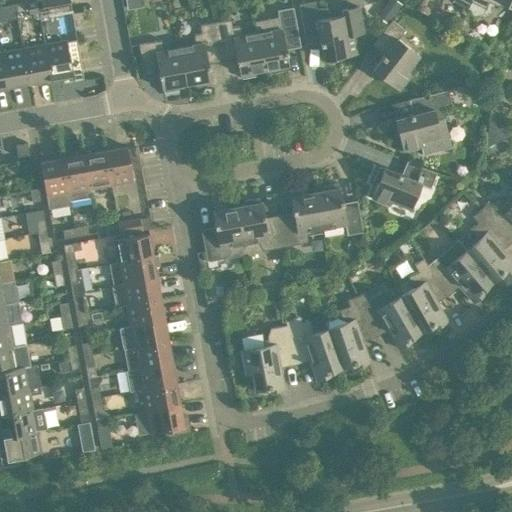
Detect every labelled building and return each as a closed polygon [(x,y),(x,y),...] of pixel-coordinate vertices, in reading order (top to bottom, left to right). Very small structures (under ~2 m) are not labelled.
[(40,0),(43,14),(71,9),(69,0),(40,0)] [(452,0),(452,1),(467,9),(471,2),(470,2),(470,0),(452,0)] [(511,0),(470,0),(470,2),(471,2),(486,9),(489,2),(499,7),(501,1),(511,6),(511,0)] [(359,7),(327,13),(326,7),(316,9),(314,1),(298,4),(306,44),(321,41),(324,59),(325,59),(326,64),(341,61),(340,56),(356,54),(352,35),(364,33),(359,7)] [(15,4),(16,13),(28,11),(27,2),(15,4)] [(0,21),(17,18),(16,13),(15,4),(0,7),(0,21)] [(277,10),(278,17),(255,22),(257,33),(264,69),(272,68),(273,73),(288,70),(287,65),(288,65),(285,49),(300,47),(293,7),(277,10)] [(231,19),(215,22),(222,61),(237,58),(239,74),(240,74),(241,78),(256,76),(256,71),(264,69),(257,33),(243,35),(239,25),(232,26),(231,19)] [(404,30),(392,20),(372,46),(384,55),(372,70),(373,70),(370,74),(382,83),(385,80),(398,89),(410,74),(406,72),(419,55),(398,39),(404,30)] [(193,45),(179,47),(186,84),(194,82),(195,87),(210,84),(209,79),(210,79),(207,64),(222,61),(215,22),(199,24),(200,32),(194,34),(193,45)] [(66,40),(44,44),(51,79),(62,77),(63,83),(83,79),(76,40),(66,42),(66,40)] [(178,85),(186,84),(179,47),(165,50),(161,40),(138,44),(144,75),(159,73),(162,88),(163,93),(178,90),(178,85)] [(44,44),(23,48),(29,83),(51,79),(44,44)] [(23,48),(1,52),(8,87),(29,83),(23,48)] [(452,147),(444,118),(447,118),(444,107),(452,105),(448,90),(409,100),(412,114),(394,119),(395,120),(390,121),(394,136),(399,135),(403,150),(421,146),(423,155),(452,147)] [(488,124),(485,147),(508,137),(489,123),(488,124)] [(15,145),(16,151),(17,156),(29,154),(27,142),(15,145)] [(126,146),(105,150),(112,185),(133,181),(126,146)] [(105,150),(84,154),(90,189),(112,185),(105,150)] [(69,193),(70,201),(91,197),(89,189),(90,189),(84,154),(62,158),(69,193)] [(69,193),(62,158),(39,162),(48,209),(71,205),(70,201),(69,193)] [(401,175),(383,168),(379,167),(373,181),(377,183),(371,198),(389,205),(390,201),(410,209),(420,184),(430,188),(436,173),(406,161),(401,175)] [(323,190),(315,192),(322,228),(344,224),(346,235),(362,232),(357,200),(342,203),(339,187),(338,188),(337,183),(322,186),(323,190)] [(32,202),(40,201),(38,188),(29,190),(32,202)] [(293,212),(280,214),(286,246),(307,242),(308,231),(322,228),(315,192),(306,193),(305,189),(290,191),(291,196),(290,196),(293,212)] [(275,248),(286,246),(280,214),(264,217),(261,202),(260,202),(259,197),(244,200),(245,205),(237,206),(246,254),(255,252),(261,265),(278,262),(275,248)] [(481,209),(480,209),(507,235),(511,229),(511,204),(511,205),(507,201),(503,205),(498,201),(493,206),(487,201),(481,209)] [(206,261),(229,257),(246,254),(237,206),(229,208),(228,203),(212,206),(213,211),(212,211),(215,226),(200,229),(206,261)] [(477,240),(466,249),(492,280),(500,273),(503,277),(511,268),(511,261),(497,244),(507,235),(480,209),(472,216),(477,222),(469,230),(477,240)] [(37,232),(37,233),(46,232),(43,218),(28,221),(30,233),(37,232)] [(121,234),(132,232),(142,230),(139,218),(117,223),(118,226),(119,226),(121,234)] [(75,228),(77,236),(88,234),(87,225),(75,228)] [(107,237),(121,234),(119,226),(118,226),(105,228),(107,237)] [(77,236),(75,228),(62,230),(64,239),(77,236)] [(46,232),(37,233),(41,253),(50,252),(48,243),(46,232)] [(113,240),(118,262),(118,263),(152,256),(148,233),(113,240)] [(63,245),(68,272),(76,270),(72,243),(63,245)] [(483,288),(492,280),(466,249),(453,260),(449,255),(445,259),(441,253),(428,265),(427,265),(444,289),(454,280),(473,302),(486,291),(483,288)] [(156,278),(154,266),(159,266),(157,255),(152,256),(118,263),(118,262),(109,264),(113,285),(112,286),(156,278)] [(444,289),(427,265),(428,265),(423,258),(413,264),(417,271),(407,276),(414,288),(401,295),(421,330),(430,325),(432,329),(447,321),(433,296),(444,289)] [(0,283),(14,280),(10,259),(0,261),(0,283)] [(53,273),(62,272),(59,260),(51,261),(53,273)] [(76,270),(68,272),(70,283),(78,282),(76,270)] [(62,272),(53,273),(55,286),(64,284),(62,272)] [(125,305),(126,305),(160,299),(156,278),(112,286),(116,306),(125,305)] [(0,283),(0,305),(18,302),(14,280),(0,283)] [(367,290),(357,296),(373,330),(384,323),(398,348),(413,340),(411,336),(421,330),(401,295),(387,303),(380,292),(371,297),(367,290)] [(343,323),(329,328),(341,366),(352,363),(353,367),(369,362),(360,334),(373,330),(357,296),(346,300),(351,314),(341,318),(343,323)] [(126,305),(129,327),(164,320),(160,299),(126,305)] [(76,315),(84,313),(82,300),(73,301),(76,315)] [(0,327),(10,325),(22,323),(18,302),(0,305),(0,327)] [(61,316),(69,314),(67,302),(58,304),(61,316)] [(84,313),(76,315),(78,326),(86,324),(84,313)] [(69,314),(61,316),(63,329),(72,327),(69,314)] [(313,334),(311,328),(309,323),(305,321),(298,323),(296,317),(285,321),(286,325),(294,357),(307,353),(316,380),(332,374),(330,370),(341,366),(329,328),(313,334)] [(123,349),(124,350),(133,348),(168,342),(164,320),(129,327),(119,329),(123,349)] [(14,346),(10,325),(0,327),(0,349),(14,347),(14,346)] [(286,325),(270,328),(267,337),(267,339),(262,340),(263,346),(241,350),(245,374),(252,373),(254,389),(266,387),(267,391),(283,388),(278,360),(293,357),(294,357),(286,325)] [(83,357),(92,356),(90,342),(81,344),(83,357)] [(126,371),(126,372),(172,363),(168,342),(133,348),(124,350),(127,370),(126,371)] [(0,371),(18,368),(17,367),(30,365),(26,344),(14,346),(14,347),(0,349),(0,371)] [(68,358),(77,357),(75,345),(66,346),(68,358)] [(92,356),(83,357),(85,368),(94,367),(92,356)] [(77,357),(68,358),(71,371),(79,370),(77,357)] [(141,389),(141,391),(176,385),(172,363),(126,372),(130,391),(141,389)] [(0,393),(39,386),(41,386),(37,365),(30,366),(30,365),(17,367),(18,368),(0,371),(0,393)] [(100,399),(98,385),(89,386),(91,400),(100,399)] [(141,391),(145,411),(145,412),(180,406),(176,385),(141,391)] [(0,393),(0,414),(32,409),(30,395),(41,393),(39,386),(0,393)] [(76,401),(85,399),(83,387),(74,389),(76,401)] [(85,399),(76,401),(79,414),(87,412),(85,399)] [(102,409),(100,399),(91,400),(93,411),(102,409)] [(182,416),(180,406),(145,412),(145,411),(134,413),(138,435),(174,428),(175,435),(191,432),(188,415),(182,416)] [(0,414),(0,427),(2,436),(36,430),(36,431),(46,429),(42,408),(33,410),(32,409),(0,414)] [(36,430),(2,436),(4,449),(0,449),(0,460),(1,467),(17,464),(16,457),(41,453),(36,431),(36,430)]
